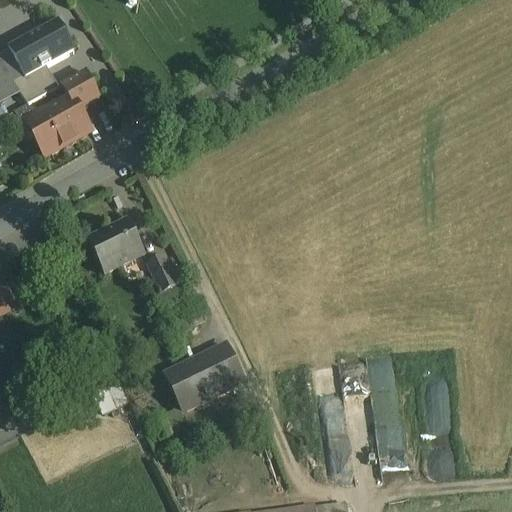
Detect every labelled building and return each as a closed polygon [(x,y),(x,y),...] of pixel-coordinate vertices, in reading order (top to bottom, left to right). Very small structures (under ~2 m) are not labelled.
[(58,25),(8,52),(8,51),(7,52),(23,81),(25,84),(25,83),(25,82),(46,71),(74,55),(75,56),(76,56),(58,24),(57,24),(58,25)] [(46,71),(25,82),(25,83),(25,84),(23,81),(12,87),(21,99),(28,108),(58,92),(46,71)] [(86,76),(61,89),(68,101),(69,101),(77,114),(99,101),(86,76)] [(4,77),(0,80),(0,86),(1,88),(9,83),(4,77)] [(68,101),(30,123),(40,140),(38,146),(46,160),(89,135),(77,114),(69,101),(68,101)] [(0,103),(0,124),(12,119),(5,102),(0,103)] [(127,225),(87,245),(104,279),(144,259),(127,225)] [(177,290),(163,261),(147,269),(161,297),(177,290)] [(0,316),(16,309),(5,287),(0,289),(0,316)] [(226,350),(168,378),(185,414),(243,386),(226,350)]
